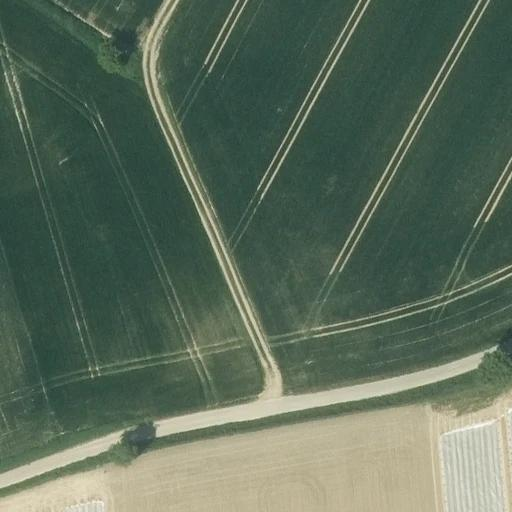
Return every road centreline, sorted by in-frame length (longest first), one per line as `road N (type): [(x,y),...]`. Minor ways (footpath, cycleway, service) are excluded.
road 1 (unclassified): [(0,485),(134,436),(430,376),(511,346)]
road 2 (track): [(275,405),(274,379),(137,69)]
